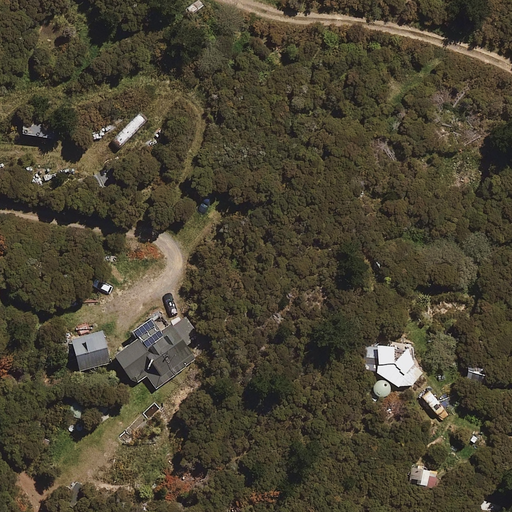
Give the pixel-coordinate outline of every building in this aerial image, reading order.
[(55,124),(23,120),(22,133),(53,137),(55,124)] [(168,329),(156,313),(133,330),(139,338),(115,356),(135,382),(146,375),(156,388),(196,359),(185,344),(199,334),(185,317),(168,329)] [(109,361),(101,331),(72,339),(80,369),(109,361)] [(491,367),(468,364),(466,378),(490,380),(491,367)] [(448,413),(429,390),(422,397),(441,419),(448,413)] [(437,472),(411,467),(408,481),(434,486),(437,472)] [(500,511),(502,502),(483,500),(481,511),(500,511)]
